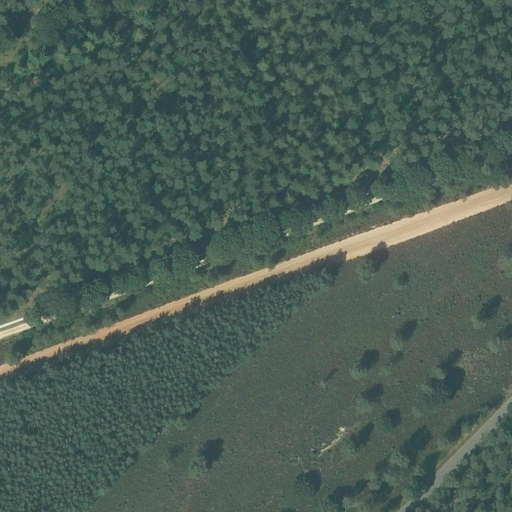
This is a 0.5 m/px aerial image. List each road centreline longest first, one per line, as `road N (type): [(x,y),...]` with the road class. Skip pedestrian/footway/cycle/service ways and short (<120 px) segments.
road 1 (track): [(0,373),(511,187)]
road 2 (track): [(0,336),(511,151)]
road 3 (track): [(121,0),(0,42)]
